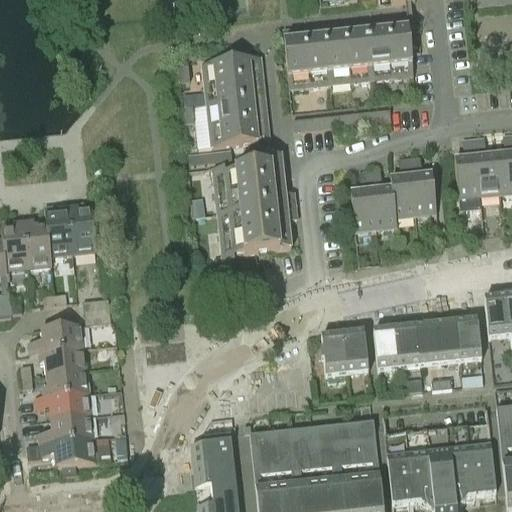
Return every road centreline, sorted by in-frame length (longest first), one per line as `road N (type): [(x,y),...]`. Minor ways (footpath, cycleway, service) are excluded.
road 1 (tertiary): [(20,510),(128,493),(153,471),(195,387),(217,365),(316,312)]
road 2 (residential): [(316,312),(303,172),(449,133)]
road 3 (tertiary): [(316,312),(511,272)]
road 4 (residential): [(20,510),(0,352)]
road 5 (residential): [(449,133),(436,0)]
